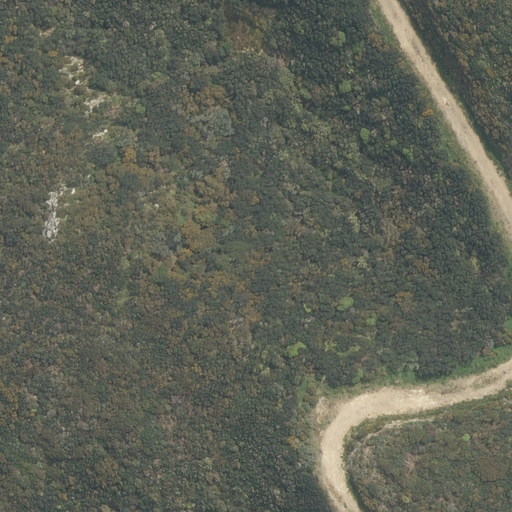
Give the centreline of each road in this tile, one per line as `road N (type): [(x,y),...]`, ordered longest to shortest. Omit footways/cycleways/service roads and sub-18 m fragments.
road 1 (track): [(356,511),(332,469),(334,430),(368,404),(498,381),(511,362)]
road 2 (track): [(511,223),(380,0)]
